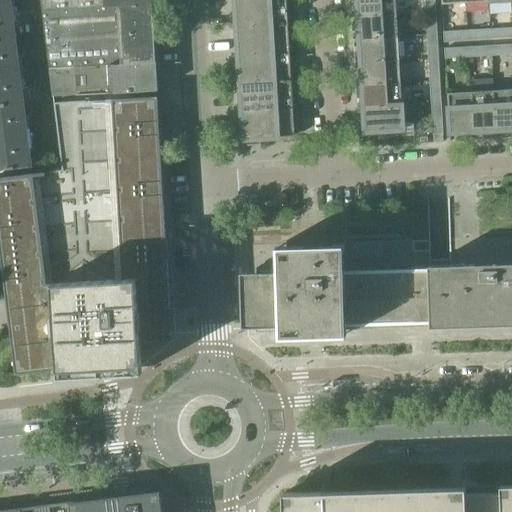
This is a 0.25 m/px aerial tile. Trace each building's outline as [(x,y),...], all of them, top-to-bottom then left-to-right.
[(8,0),(0,0),(0,43),(14,42),(8,0)] [(151,0),(40,0),(42,10),(152,3),(151,0)] [(286,0),(253,0),(234,1),(236,29),(288,26),(286,0)] [(395,0),(356,0),(358,17),(396,15),(395,0)] [(436,13),(434,0),(424,0),(426,13),(436,13)] [(152,3),(42,10),(49,68),(155,62),(152,3)] [(436,28),(436,13),(426,13),(427,29),(436,28)] [(398,38),(396,15),(358,17),(359,40),(398,38)] [(288,26),(236,29),(238,56),(290,53),(288,26)] [(506,38),(506,28),(490,29),(491,39),(506,38)] [(491,39),(490,29),(474,30),(475,40),(491,39)] [(459,31),(443,32),(444,42),(459,41),(459,31)] [(399,60),(398,38),(359,40),(360,63),(399,60)] [(14,42),(0,43),(0,106),(21,104),(14,42)] [(428,59),(438,58),(437,43),(427,43),(428,59)] [(507,55),(506,45),(491,46),(492,56),(507,55)] [(492,56),(491,46),(475,47),(476,57),(492,56)] [(460,58),(460,48),(444,48),(445,58),(460,58)] [(291,81),(290,53),(238,56),(239,84),(291,81)] [(438,58),(428,59),(429,74),(439,74),(438,58)] [(400,83),(399,60),(360,63),(362,86),(400,83)] [(157,90),(155,62),(49,68),(52,96),(157,90)] [(291,81),(239,84),(241,111),(293,108),(291,81)] [(402,106),(400,83),(362,86),(363,108),(402,106)] [(441,104),(440,88),(430,89),(431,104),(441,104)] [(511,89),(494,91),(496,131),(511,129),(511,89)] [(494,91),(471,92),(473,132),(496,131),(494,91)] [(473,132),(471,92),(447,93),(449,133),(473,132)] [(62,171),(0,177),(0,261),(14,374),(55,369),(56,378),(140,373),(139,335),(170,333),(156,97),(54,103),(62,171)] [(0,170),(29,167),(21,104),(0,106),(0,170)] [(403,136),(402,106),(363,108),(364,132),(379,131),(379,137),(403,136)] [(293,108),(241,111),(243,146),(261,145),(260,139),(295,137),(293,108)] [(443,134),(442,118),(432,119),(433,134),(443,134)] [(56,162),(55,153),(47,155),(48,164),(56,162)] [(511,262),(435,265),(435,269),(344,271),(344,264),(342,264),(344,257),(341,236),(312,237),(268,238),(269,257),(269,274),(255,274),(255,277),(243,277),(245,328),(256,328),(257,328),(277,328),(277,337),(345,335),(345,326),(429,323),(429,326),(511,324),(511,262)] [(429,252),(429,241),(412,241),(413,252),(429,252)] [(511,511),(511,485),(500,486),(500,492),(465,493),(465,487),(282,493),(282,511),(511,511)] [(0,510),(0,511),(162,511),(161,501),(160,491),(146,492),(102,498),(0,510)]
